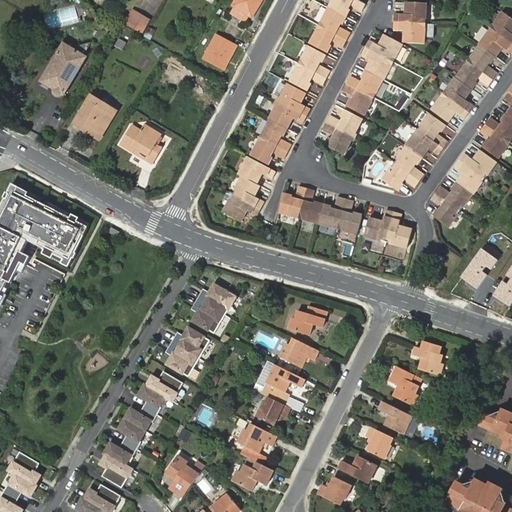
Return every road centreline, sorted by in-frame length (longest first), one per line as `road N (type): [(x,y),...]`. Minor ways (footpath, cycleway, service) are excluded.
road 1 (residential): [(201,242),(48,511)]
road 2 (residential): [(379,8),(302,159),(314,177),(416,207)]
road 3 (residential): [(169,228),(287,0)]
road 4 (residential): [(391,296),(303,477),(294,511)]
road 5 (residential): [(201,242),(391,296)]
road 6 (residential): [(6,139),(169,228)]
road 7 (residential): [(416,207),(511,75)]
road 8 (residential): [(511,477),(462,447),(488,386)]
